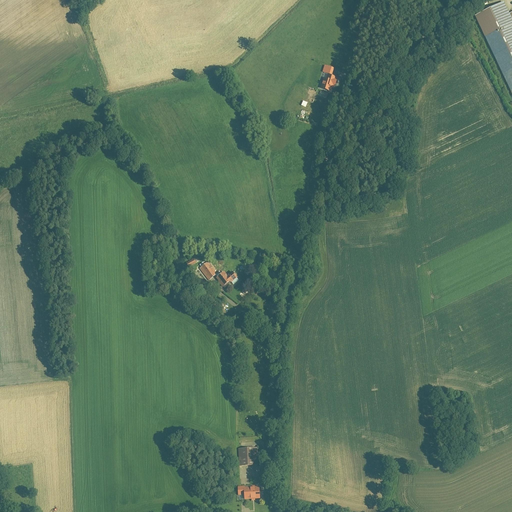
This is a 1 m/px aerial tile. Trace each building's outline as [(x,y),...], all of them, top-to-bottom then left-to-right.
[(511,11),(511,13),(504,0),(503,0),(475,14),(511,94),(511,11)] [(322,84),(333,87),(336,78),(325,74),(322,84)] [(208,262),(199,268),(208,281),(217,274),(208,262)] [(224,273),(217,278),(223,286),(228,283),(229,284),(237,277),(232,272),(227,276),(224,273)] [(209,296),(205,299),(210,306),(214,302),(209,296)] [(225,296),(219,303),(232,315),(239,308),(225,296)] [(241,465),(257,465),(257,449),(240,449),(241,465)] [(244,489),(244,500),(260,500),(260,489),(257,489),(257,477),(247,477),(247,489),(244,489)]
